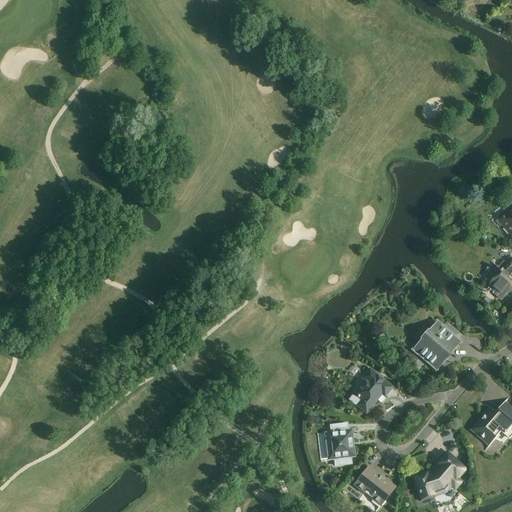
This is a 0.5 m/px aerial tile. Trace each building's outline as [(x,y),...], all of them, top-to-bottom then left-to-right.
[(511,209),(504,217),(502,215),(496,221),(501,226),(503,225),(511,235),(511,209)] [(502,300),(511,288),(511,261),(502,271),(501,270),(489,284),(497,291),(495,294),(502,300)] [(427,338),(448,357),(450,354),(451,355),(452,354),(451,354),(460,343),(437,324),(429,333),(430,334),(427,338)] [(446,359),(448,357),(427,338),(423,342),(422,341),(414,350),(421,357),(424,354),(431,359),(428,362),(436,370),(445,360),(446,360),(447,360),(446,359)] [(382,395),(385,398),(392,388),(370,370),(362,379),(365,381),(354,395),(361,401),(357,406),(366,414),(382,395)] [(511,410),(503,403),(495,413),(491,409),(472,430),(490,446),(496,439),(493,437),(500,429),(509,437),(511,433),(511,410)] [(335,466),(351,464),(346,425),(330,427),(331,434),(328,434),(326,436),(327,441),(329,443),(332,443),(333,450),(330,451),(328,453),(329,458),(332,460),(334,460),(335,466)] [(413,478),(421,501),(445,493),(451,486),(461,483),(457,479),(465,470),(447,454),(431,472),(413,478)] [(371,502),(379,508),(395,488),(369,468),(355,486),(365,493),(368,489),(374,494),(372,496),(372,499),(371,502)]
